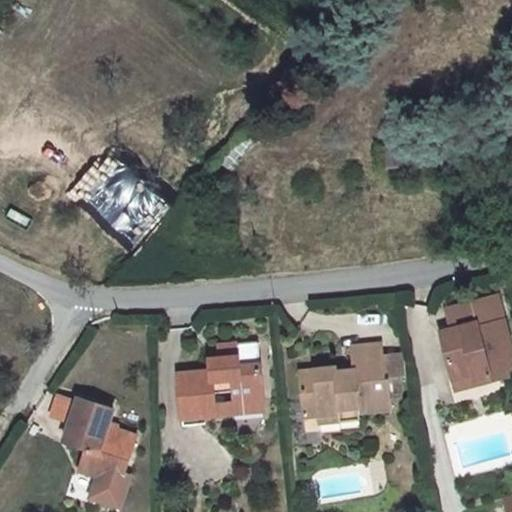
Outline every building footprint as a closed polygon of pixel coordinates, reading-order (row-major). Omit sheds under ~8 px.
[(511,136),(503,137),(501,127),(377,146),(379,167),(505,151),(505,156),(511,155),(511,136)] [(503,369),(506,383),(511,381),(511,299),(485,305),(488,325),(456,333),(468,377),(503,369)] [(372,405),(405,403),(402,371),(396,372),(395,350),(393,351),(392,337),(364,338),(367,362),(345,364),(345,359),(312,362),(316,411),(352,409),(351,403),(372,401),(372,405)] [(243,399),(275,398),(270,342),(232,345),(233,368),(191,373),(195,423),(215,422),(214,414),(228,413),(227,400),(227,389),(242,388),(243,399)] [(396,372),(402,371),(415,370),(413,347),(395,350),(396,372)] [(503,369),(468,377),(472,392),(506,383),(503,369)] [(228,413),(275,410),(275,398),(243,399),(227,400),(228,413)] [(146,483),(139,481),(151,443),(122,434),(128,417),(92,406),(79,449),(102,456),(95,478),(113,484),(108,499),(113,507),(128,511),(132,511),(139,508),(146,483)] [(505,511),(511,511),(511,494),(502,497),(505,511)]
